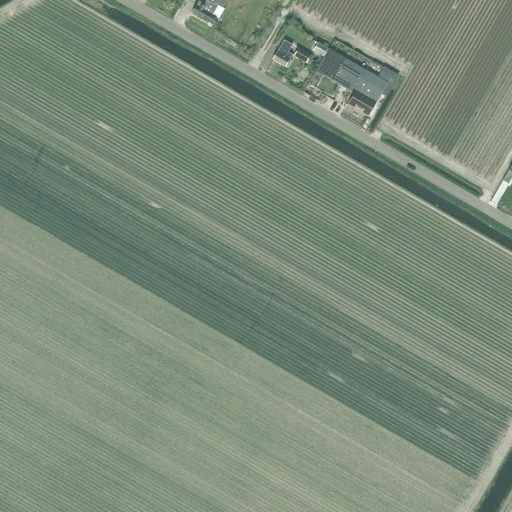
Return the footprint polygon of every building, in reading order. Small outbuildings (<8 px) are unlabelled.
[(199,1),(191,13),(212,25),(217,17),(213,15),(218,6),(223,9),(227,0),(205,0),(206,1),(204,4),(199,1)] [(285,67),(293,55),(288,52),(293,45),(284,40),(273,60),(285,67)] [(313,51),(323,57),(328,49),(318,43),(313,51)] [(307,63),(311,55),(299,48),(294,56),(307,63)] [(329,49),(316,71),(320,74),(324,68),(336,75),(332,81),(354,93),(348,104),(369,116),(376,103),(374,102),(378,94),(381,95),(388,83),(366,70),(366,71),(329,49)] [(511,172),(509,170),(503,181),(508,184),(511,177),(511,172)]
